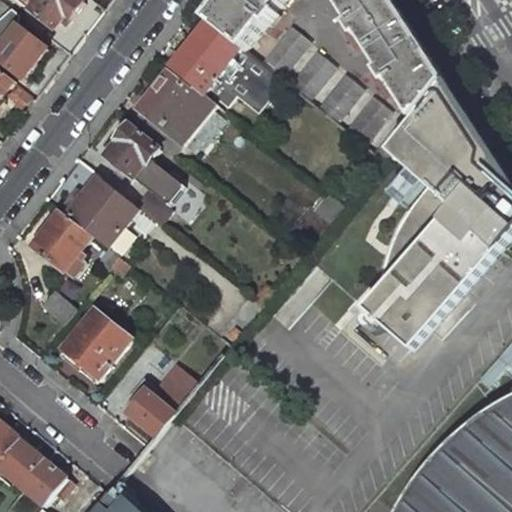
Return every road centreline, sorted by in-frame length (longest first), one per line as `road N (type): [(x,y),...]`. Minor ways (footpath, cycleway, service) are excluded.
road 1 (residential): [(161,0),(0,207)]
road 2 (residential): [(0,362),(124,469)]
